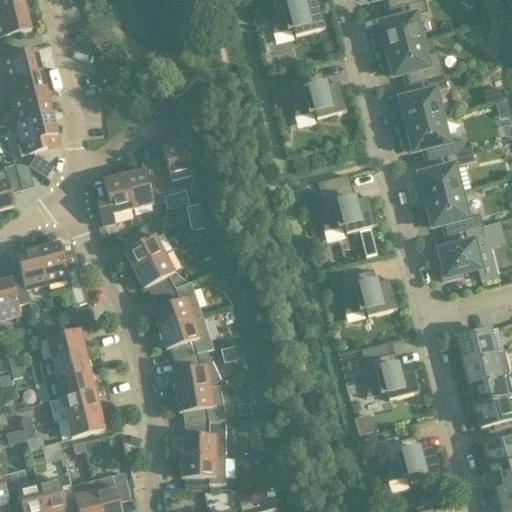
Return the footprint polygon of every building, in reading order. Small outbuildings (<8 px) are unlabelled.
[(0,0),(0,17),(25,12),(22,0),(0,0)] [(269,0),(273,17),(272,37),(292,32),(294,40),(324,32),(317,3),(304,7),(302,0),(269,0)] [(372,0),(374,4),(385,1),(388,12),(424,3),(423,0),(372,0)] [(391,24),(379,27),(383,39),(380,40),(383,54),(421,44),(414,19),(427,16),(424,3),(388,12),(388,13),(391,24)] [(0,41),(31,33),(25,12),(0,17),(0,41)] [(421,44),(383,54),(387,67),(390,66),(393,79),(405,76),(407,88),(443,78),(437,55),(425,58),(421,44)] [(0,61),(0,63),(5,83),(41,75),(36,53),(0,61)] [(5,83),(10,104),(47,95),(41,75),(5,83)] [(314,115),(316,123),(345,116),(338,87),(325,90),(322,75),(291,83),(295,100),(294,121),(314,115)] [(410,99),(399,102),(402,115),(399,116),(402,129),(440,119),(434,94),(447,91),(443,78),(407,88),(408,88),(410,99)] [(10,104),(16,125),(52,116),(47,95),(10,104)] [(52,116),(16,125),(21,146),(18,147),(21,159),(47,152),(44,141),(57,138),(52,116)] [(440,119),(402,129),(406,143),(409,142),(412,155),(424,152),(427,163),(470,152),(470,151),(463,153),(459,141),(447,144),(440,119)] [(165,160),(153,163),(156,172),(162,196),(173,193),(171,184),(189,180),(192,179),(189,168),(183,145),(181,145),(162,150),(165,160)] [(448,170),(418,178),(421,190),(418,191),(422,205),(460,195),(453,170),(474,165),(470,152),(427,163),(427,164),(445,159),(448,170)] [(35,158),(28,170),(46,181),(53,170),(35,158)] [(0,174),(0,213),(14,210),(11,196),(22,194),(15,167),(3,170),(4,174),(0,174)] [(144,173),(123,178),(132,212),(152,207),(150,199),(162,196),(156,172),(144,175),(144,173)] [(108,203),(96,206),(102,230),(114,227),(112,217),(132,212),(123,178),(103,184),(108,203)] [(375,230),(367,201),(355,204),(348,178),(317,186),(324,214),(323,235),(343,230),(345,237),(375,230)] [(460,195),(422,205),(425,218),(428,218),(432,230),(443,227),(446,239),(464,234),(482,229),(479,217),(466,220),(460,195)] [(199,207),(186,210),(188,222),(203,219),(200,206),(199,207)] [(438,253),(433,254),(441,286),(461,281),(461,279),(477,275),(480,285),(481,285),(483,285),(498,281),(490,252),(505,248),(499,225),(482,229),(464,234),(446,239),(449,250),(438,253)] [(124,255),(134,274),(164,257),(154,239),(148,228),(122,242),(127,253),(124,255)] [(37,251),(47,288),(67,282),(74,309),(86,306),(77,270),(66,273),(59,246),(37,251)] [(25,293),(26,293),(47,288),(37,251),(16,257),(19,270),(25,293)] [(147,290),(152,301),(188,286),(175,275),(174,276),(164,257),(134,274),(143,292),(147,290)] [(0,284),(0,323),(20,318),(17,308),(29,305),(26,293),(25,293),(19,270),(8,273),(10,282),(0,284)] [(365,313),(367,321),(396,313),(389,284),(376,288),(372,273),(341,281),(346,298),(344,318),(365,313)] [(152,313),(159,333),(201,319),(190,285),(188,286),(152,301),(156,312),(152,313)] [(170,352),(173,363),(213,352),(201,319),(159,333),(166,353),(170,352)] [(43,323),(45,331),(57,328),(55,320),(43,323)] [(488,333),(457,341),(463,364),(501,354),(496,331),(488,333)] [(46,342),(51,362),(39,365),(85,354),(79,333),(46,342)] [(171,375),(175,396),(209,390),(209,389),(220,383),(206,354),(213,352),(173,363),(175,374),(171,375)] [(501,354),(463,364),(468,386),(507,376),(509,376),(504,353),(501,354)] [(39,365),(44,384),(56,382),(90,373),(85,354),(39,365)] [(386,396),(388,404),(417,396),(410,368),(397,371),(394,356),(363,364),(367,381),(366,402),(386,396)] [(8,362),(11,372),(20,370),(17,360),(8,362)] [(22,380),(20,370),(11,372),(13,382),(22,380)] [(44,384),(49,405),(95,393),(90,373),(56,382),(44,384)] [(511,394),(507,376),(468,386),(474,408),(511,398),(511,394)] [(182,416),(184,428),(209,426),(225,423),(219,388),(209,390),(175,396),(178,417),(182,416)] [(54,424),(65,421),(100,413),(95,393),(49,405),(54,424)] [(511,398),(474,408),(480,431),(511,423),(511,422),(511,398)] [(105,433),(100,413),(65,421),(70,442),(105,433)] [(21,422),(23,433),(23,432),(32,430),(30,420),(21,422)] [(180,439),(180,461),(225,460),(225,426),(209,426),(184,428),(184,439),(180,439)] [(35,440),(32,430),(23,432),(23,433),(26,442),(35,440)] [(392,440),(373,444),(377,464),(388,462),(388,464),(387,485),(407,480),(409,487),(439,480),(431,451),(419,454),(415,440),(393,445),(392,440)] [(511,441),(484,449),(490,472),(511,466),(511,441)] [(91,444),(83,446),(85,454),(85,456),(86,459),(101,455),(98,443),(91,444)] [(82,445),(72,448),(74,457),(85,454),(83,446),(82,445)] [(209,493),(209,487),(225,487),(225,460),(180,461),(181,482),(184,481),(185,493),(209,493)] [(511,466),(490,472),(496,494),(511,489),(511,466)] [(5,467),(0,467),(0,474),(1,479),(5,495),(8,507),(8,511),(42,511),(37,486),(28,489),(24,473),(8,477),(5,467)] [(124,476),(91,485),(92,488),(98,511),(120,511),(119,506),(130,503),(124,480),(124,476)] [(57,481),(37,486),(42,511),(77,511),(72,493),(71,493),(71,490),(70,488),(60,491),(57,481)] [(91,485),(71,490),(71,493),(72,493),(77,511),(98,511),(92,488),(91,485)] [(511,511),(511,489),(496,494),(500,511),(511,511)] [(238,495),(240,505),(249,503),(247,493),(238,495)]
